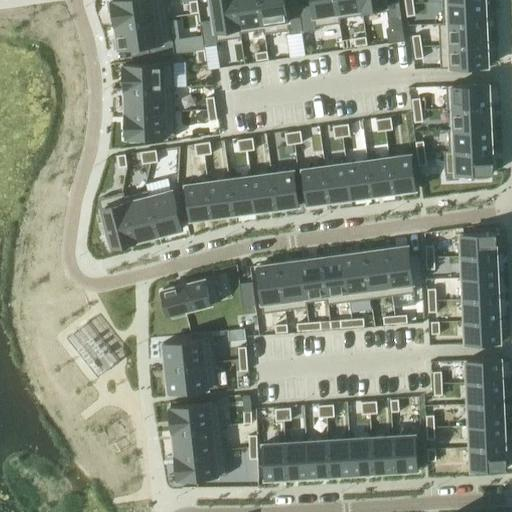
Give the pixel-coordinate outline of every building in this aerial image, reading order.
[(166,0),(108,0),(107,0),(108,12),(112,12),(114,25),(169,17),(166,0)] [(197,0),(189,1),(191,13),(199,12),(197,0)] [(209,0),(213,20),(200,22),(204,47),(216,45),(216,41),(217,41),(240,37),(241,37),(241,33),(240,33),(234,0),(209,0)] [(234,0),(240,33),(241,33),(262,29),(263,29),(259,0),(234,0)] [(284,0),(259,0),(263,29),(262,29),(263,34),(264,34),(289,30),(289,34),(302,32),(299,7),(286,9),(284,0)] [(310,0),(311,5),(299,7),(302,32),(315,31),(315,27),(339,23),(340,23),(339,18),(338,18),(335,0),(310,0)] [(359,0),(335,0),(338,18),(339,18),(362,15),(359,0)] [(359,0),(362,15),(386,11),(388,20),(401,18),(398,0),(359,0)] [(485,1),(442,2),(443,23),(443,24),(486,22),(485,1)] [(413,4),(405,5),(407,17),(415,15),(413,4)] [(116,38),(112,38),(114,50),(147,45),(149,58),(174,54),(169,17),(114,25),(116,38)] [(443,23),(438,23),(438,24),(439,46),(487,44),(486,22),(443,24),(443,23)] [(420,35),(411,36),(413,48),(421,47),(420,35)] [(365,37),(353,39),(354,47),(366,45),(365,37)] [(487,44),(439,46),(440,68),(488,66),(487,44)] [(421,47),(413,48),(415,60),(423,58),(421,47)] [(204,50),(196,51),(198,63),(206,62),(204,50)] [(267,51),(255,53),(256,61),(268,59),(267,51)] [(173,62),(123,64),(124,89),(174,87),(173,62)] [(489,84),(446,86),(447,109),(447,110),(451,110),(451,109),(490,107),(489,84)] [(124,89),(124,113),(175,111),(174,87),(124,89)] [(214,97),(205,98),(207,110),(215,108),(214,97)] [(420,98),(411,99),(413,111),(421,110),(420,98)] [(490,107),(451,109),(451,110),(452,129),(452,130),(491,128),(490,107)] [(215,108),(207,110),(209,121),(217,120),(215,108)] [(421,110),(413,111),(414,123),(423,122),(421,110)] [(175,111),(124,113),(125,138),(130,138),(130,142),(142,141),(142,137),(176,136),(175,111)] [(390,118),(383,119),(384,131),(392,130),(390,118)] [(383,119),(375,120),(377,132),(384,131),(383,119)] [(348,124),(340,125),(342,137),(350,136),(348,124)] [(340,125),(332,126),(334,138),(342,137),(340,125)] [(452,129),(448,129),(448,130),(448,151),(449,152),(492,150),(491,128),(452,130),(452,129)] [(300,131),(292,132),(294,144),(302,143),(300,131)] [(292,132),(285,133),(286,145),(294,144),(292,132)] [(252,138),(245,139),(246,151),(254,150),(252,138)] [(245,139),(237,140),(239,152),(246,151),(245,139)] [(423,141),(415,142),(417,154),(425,153),(423,141)] [(209,142),(202,143),(203,155),(211,154),(209,142)] [(202,143),(194,144),(196,156),(203,155),(202,143)] [(156,150),(148,151),(150,163),(158,162),(156,150)] [(448,151),(444,151),(444,152),(445,175),(493,173),(493,169),(492,164),(493,164),(493,160),(492,160),(492,150),(449,152),(448,151)] [(148,151),(140,152),(142,164),(150,163),(148,151)] [(425,153),(417,154),(418,166),(426,165),(425,153)] [(125,154),(117,155),(119,168),(127,166),(125,154)] [(411,154),(388,157),(393,193),(415,190),(411,154)] [(388,157),(367,160),(371,195),(393,193),(388,157)] [(367,160),(345,163),(350,198),(371,195),(367,160)] [(345,163),(324,166),(329,201),(350,198),(345,163)] [(324,166),(302,169),(306,204),(329,201),(324,166)] [(294,170),(271,173),(276,208),(298,205),(294,170)] [(271,173),(250,176),(254,211),(276,208),(271,173)] [(250,176),(228,179),(233,214),(254,211),(250,176)] [(228,179),(207,181),(212,217),(233,214),(228,179)] [(207,181),(185,184),(189,220),(212,217),(207,181)] [(149,196),(147,196),(158,235),(182,229),(172,189),(149,196)] [(124,197),(123,197),(134,241),(158,235),(147,196),(149,196),(147,191),(146,191),(124,197)] [(122,193),(98,199),(104,222),(100,223),(103,235),(107,234),(110,247),(134,241),(123,197),(124,197),(123,192),(122,193)] [(496,232),(459,234),(460,256),(496,255),(496,244),(496,241),(495,236),(496,236),(496,232)] [(408,245),(385,248),(392,296),(414,293),(408,245)] [(433,246),(425,246),(426,258),(434,258),(433,246)] [(385,248),(364,251),(370,299),(392,296),(385,248)] [(364,251),(343,254),(349,301),(370,299),(364,251)] [(343,254),(321,257),(327,300),(326,300),(326,304),(328,304),(349,301),(343,254)] [(496,255),(460,256),(461,278),(497,276),(496,255)] [(321,257),(300,260),(305,302),(306,302),(326,300),(327,300),(321,257)] [(434,258),(426,258),(426,270),(434,269),(434,258)] [(300,260),(278,263),(285,310),(306,307),(307,307),(306,302),(305,302),(300,260)] [(278,263),(256,266),(262,313),(285,310),(278,263)] [(189,283),(161,290),(167,315),(172,314),(173,318),(187,314),(186,310),(220,301),(214,276),(189,283)] [(497,276),(461,278),(462,299),(498,298),(497,276)] [(252,282),(239,283),(242,309),(255,307),(252,282)] [(435,289),(427,289),(428,301),(436,301),(435,289)] [(498,298),(462,299),(463,321),(499,319),(498,298)] [(436,301),(428,301),(428,313),(436,312),(436,301)] [(406,315),(394,316),(395,324),(407,323),(406,315)] [(394,316),(383,317),(383,325),(395,324),(394,316)] [(363,318),(351,319),(352,327),(364,327),(363,318)] [(351,319),(340,320),(340,328),(352,327),(351,319)] [(499,319),(463,321),(464,344),(500,342),(499,319)] [(88,320),(68,336),(97,373),(117,358),(88,320)] [(320,321),(308,322),(309,331),(321,330),(320,321)] [(308,322),(296,323),(297,332),(309,331),(308,322)] [(439,322),(431,322),(431,334),(439,334),(439,322)] [(287,324),(275,325),(275,333),(287,332),(287,324)] [(212,337),(162,343),(165,368),(215,362),(212,337)] [(246,347),(238,348),(238,360),(247,359),(246,347)] [(501,358),(465,360),(466,383),(502,381),(501,358)] [(247,359),(238,360),(239,371),(248,371),(247,359)] [(215,362),(165,368),(168,392),(218,387),(215,362)] [(441,372),(433,372),(433,384),(441,384),(441,372)] [(502,381),(466,383),(467,404),(503,402),(502,381)] [(441,384),(433,384),(434,396),(442,395),(441,384)] [(398,400),(390,400),(391,412),(399,412),(398,400)] [(219,401),(169,406),(172,431),(222,426),(219,401)] [(376,401),(368,402),(369,414),(377,413),(376,401)] [(368,402),(361,402),(362,414),(369,414),(368,402)] [(503,402),(467,404),(468,426),(504,424),(503,402)] [(333,404),(325,405),(326,417),(334,417),(333,404)] [(325,405),(318,406),(318,418),(326,417),(325,405)] [(282,408),(275,409),(275,421),(283,420),(282,408)] [(290,408),(282,408),(283,420),(291,420),(290,408)] [(251,411),(243,411),(243,424),(252,423),(251,411)] [(433,415),(425,416),(426,428),(434,427),(433,415)] [(504,424),(468,426),(469,447),(505,446),(504,424)] [(222,426),(172,431),(174,455),(224,450),(222,426)] [(434,427),(426,428),(427,439),(435,439),(434,427)] [(415,434),(392,435),(395,471),(417,470),(415,434)] [(257,435),(249,435),(249,447),(257,447),(257,435)] [(392,435),(371,437),(373,473),(395,471),(392,435)] [(371,437),(349,438),(351,474),(373,473),(371,437)] [(349,438),(328,439),(330,475),(351,474),(349,438)] [(328,439),(306,441),(308,477),(330,475),(328,439)] [(306,441),(285,442),(287,478),(308,477),(306,441)] [(285,442),(262,444),(264,479),(287,478),(285,442)] [(505,446),(469,447),(470,470),(506,468),(506,465),(505,459),(506,459),(506,456),(505,456),(505,446)] [(257,447),(249,447),(249,459),(257,459),(257,447)] [(435,449),(427,449),(428,461),(436,461),(435,449)] [(224,450),(174,455),(177,480),(227,475),(224,450)]
